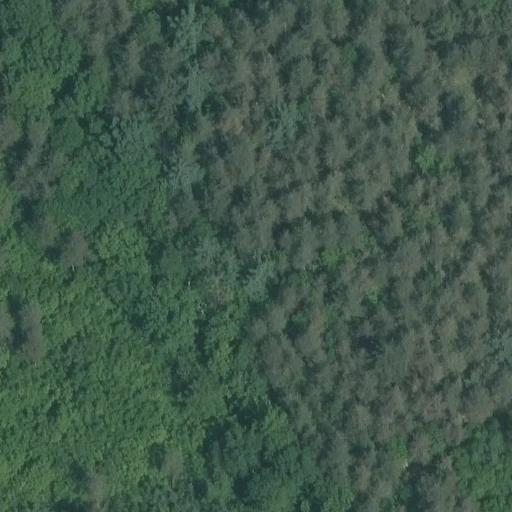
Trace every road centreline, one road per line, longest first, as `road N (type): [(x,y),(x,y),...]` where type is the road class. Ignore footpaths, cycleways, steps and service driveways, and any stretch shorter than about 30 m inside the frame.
road 1 (track): [(167,302),(0,13)]
road 2 (track): [(296,511),(190,338)]
